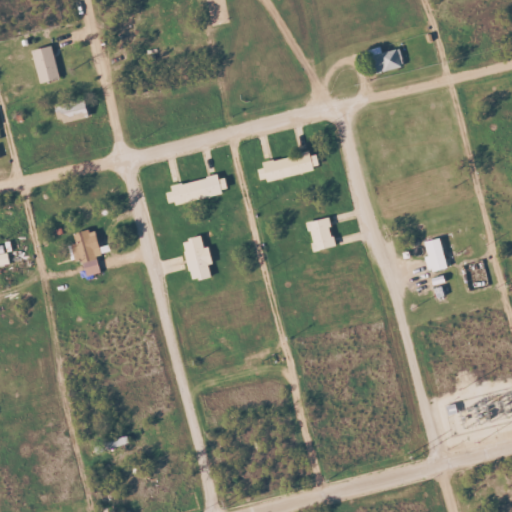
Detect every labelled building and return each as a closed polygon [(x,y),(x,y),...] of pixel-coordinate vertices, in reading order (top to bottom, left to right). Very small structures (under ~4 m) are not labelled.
[(38,83),(59,78),(50,45),(30,51),(38,83)] [(380,52),(379,47),(366,50),(372,74),(403,66),(398,48),(380,52)] [(86,117),(83,99),(53,104),(56,123),(86,117)] [(318,167),(314,150),(254,165),(259,183),(318,167)] [(227,192),(223,174),(163,187),(167,205),(227,192)] [(311,251),(333,247),(328,218),(306,222),(311,251)] [(69,245),(74,263),(80,261),(85,277),(99,273),(94,257),(100,255),(92,229),(72,235),(74,244),(69,245)] [(209,277),(206,264),(211,263),(207,246),(202,247),(199,236),(180,240),(190,282),(209,277)] [(445,268),(439,238),(423,241),(426,256),(423,257),(427,272),(445,268)] [(0,265),(8,264),(7,253),(0,253),(0,265)] [(98,452),(132,444),(130,436),(96,444),(98,452)]
